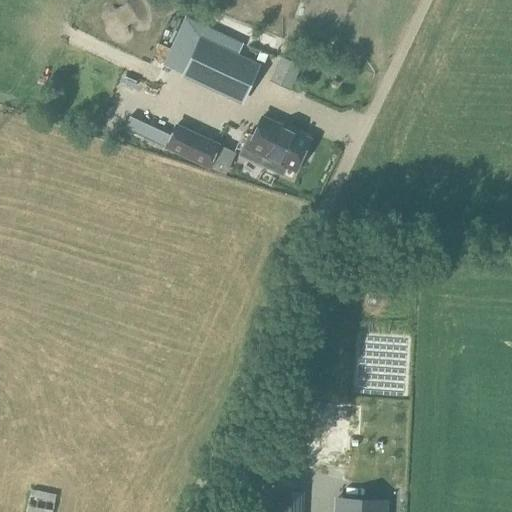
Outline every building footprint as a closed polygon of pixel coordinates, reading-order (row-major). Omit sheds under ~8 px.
[(186,23),(180,37),(191,41),(196,28),(186,23)] [(201,39),(184,76),(223,94),(240,57),(201,39)] [(283,58),(272,81),(289,89),(300,66),(283,58)] [(163,150),(173,122),(154,116),(144,143),(163,150)] [(295,172),(310,139),(278,124),(266,148),(254,141),(246,158),(283,176),(285,167),(295,172)] [(186,161),(223,172),(229,155),(191,144),(186,161)] [(52,511),(56,498),(31,492),(26,511),(52,511)] [(276,493),(275,511),(299,511),(300,494),(276,493)] [(386,511),(386,498),(335,497),(334,511),(386,511)]
